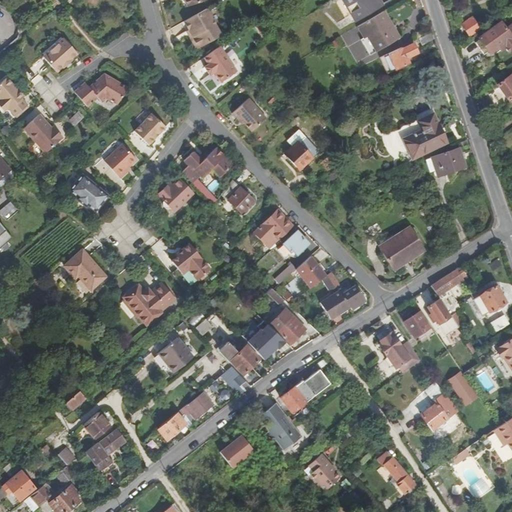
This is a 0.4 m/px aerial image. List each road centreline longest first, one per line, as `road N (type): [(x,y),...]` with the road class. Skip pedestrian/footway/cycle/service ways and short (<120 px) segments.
road 1 (residential): [(389,304),(273,379),(106,511)]
road 2 (track): [(184,511),(108,401),(70,432),(0,336)]
road 3 (residential): [(389,304),(200,113)]
road 4 (residential): [(507,227),(432,0)]
road 5 (track): [(327,343),(442,511)]
road 6 (residential): [(200,113),(112,238)]
road 7 (residential): [(507,227),(389,304)]
